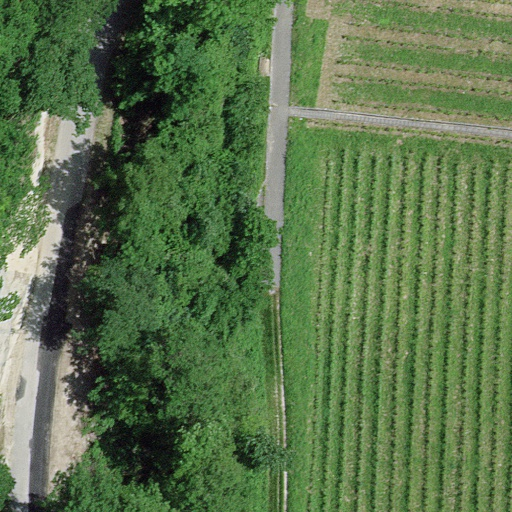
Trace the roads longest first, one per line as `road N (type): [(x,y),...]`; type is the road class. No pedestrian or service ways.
road 1 (unclassified): [(110,0),(80,123),(47,331),(31,511)]
road 2 (track): [(278,511),(273,249),(291,0)]
